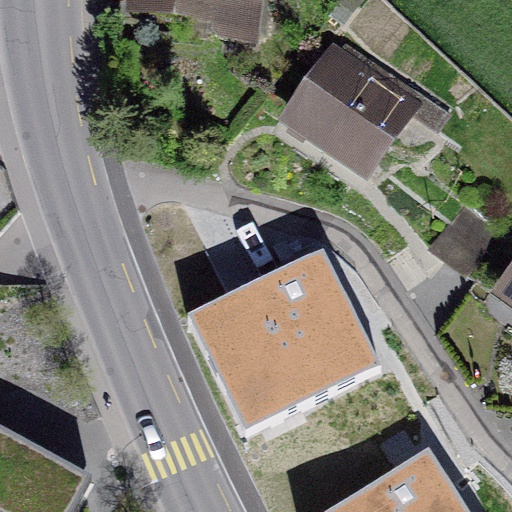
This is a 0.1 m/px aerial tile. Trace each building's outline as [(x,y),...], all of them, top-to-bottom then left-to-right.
[(139,0),(138,11),(212,19),(210,37),(245,41),(249,0),(139,0)] [(334,59),(291,123),(365,174),(409,110),(334,59)] [(499,230),(463,204),(431,249),(466,274),(499,230)] [(380,376),(323,260),(189,326),(246,443),(380,376)] [(511,284),(503,298),(511,304),(511,284)] [(0,511),(76,511),(91,485),(0,436),(0,511)] [(462,511),(429,459),(343,511),(462,511)]
